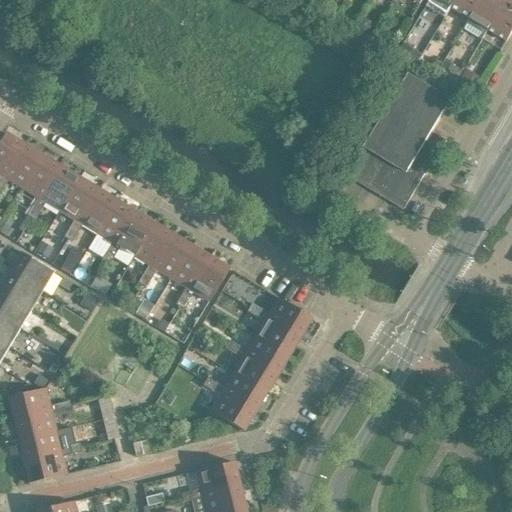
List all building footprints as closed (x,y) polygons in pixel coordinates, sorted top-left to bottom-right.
[(89,0),(81,14),(303,148),(325,112),(140,0),(89,0)] [(321,0),(319,5),(329,12),(336,0),(321,0)] [(430,0),(427,6),(446,17),(452,7),(456,0),(430,0)] [(456,0),(452,7),(470,18),(481,0),(456,0)] [(481,0),(470,18),(464,28),(483,39),(489,29),(506,0),(481,0)] [(511,0),(506,0),(489,29),(508,40),(511,33),(511,0)] [(393,37),(389,44),(396,48),(400,42),(393,37)] [(404,41),(398,52),(416,64),(423,54),(404,41)] [(433,57),(426,68),(435,74),(442,63),(433,57)] [(437,73),(452,82),(460,69),(445,60),(437,73)] [(481,77),(467,68),(459,82),(473,91),(481,77)] [(348,175),(371,189),(404,209),(426,174),(427,174),(448,140),(433,131),(452,99),(410,73),(348,175)] [(0,140),(0,174),(1,175),(4,177),(24,144),(5,133),(0,140)] [(23,188),(43,155),(24,144),(4,177),(1,175),(0,175),(0,185),(3,188),(9,179),(23,188)] [(41,199),(61,167),(43,155),(23,188),(38,197),(41,199)] [(60,211),(80,178),(61,167),(41,199),(38,197),(32,205),(40,210),(45,202),(60,211)] [(78,222),(98,189),(80,178),(60,211),(74,219),(78,222)] [(97,233),(117,200),(98,189),(78,222),(74,219),(69,228),(77,232),(82,224),(97,233)] [(116,244),(136,212),(117,200),(97,233),(112,242),(116,244)] [(27,214),(35,219),(40,210),(32,205),(27,214)] [(134,256),(154,223),(136,212),(116,244),(112,242),(107,250),(115,255),(120,247),(134,256)] [(27,215),(19,228),(23,231),(31,217),(27,215)] [(153,267),(173,234),(154,223),(134,256),(149,264),(153,267)] [(64,236),(72,241),(77,232),(69,228),(64,236)] [(171,278),(191,245),(173,234),(153,267),(149,264),(144,273),(152,278),(157,269),(171,278)] [(42,241),(37,251),(48,257),(54,248),(42,241)] [(190,289),(210,256),(191,245),(171,278),(186,287),(190,289)] [(102,259),(110,264),(115,255),(107,250),(102,259)] [(54,271),(22,252),(10,271),(42,291),(54,271)] [(67,256),(61,265),(72,271),(77,262),(67,256)] [(194,292),(209,301),(229,268),(210,256),(190,289),(186,287),(181,295),(189,300),(194,292)] [(0,287),(0,290),(31,309),(42,291),(10,271),(0,287)] [(139,282),(146,286),(152,278),(144,273),(139,282)] [(97,276),(90,287),(101,293),(107,283),(97,276)] [(64,277),(59,284),(69,290),(73,283),(64,277)] [(0,315),(20,328),(31,309),(0,290),(0,315)] [(89,293),(83,303),(93,309),(99,299),(89,293)] [(175,304),(183,309),(189,300),(181,295),(175,304)] [(278,298),(269,313),(267,317),(300,337),(311,318),(278,298)] [(252,303),(247,311),(256,316),(261,308),(252,303)] [(256,336),(288,355),(300,337),(267,317),(269,313),(261,308),(256,316),(264,321),(256,336)] [(20,328),(0,315),(0,340),(9,346),(20,328)] [(244,354),(277,374),(288,355),(256,336),(247,350),(244,354)] [(0,361),(9,346),(0,340),(0,361)] [(230,340),(225,348),(234,353),(239,345),(230,340)] [(233,373),(266,392),(277,374),(244,354),(247,350),(239,345),(234,353),(242,358),(233,373)] [(222,391),(255,411),(266,392),(233,373),(225,387),(222,391)] [(39,374),(34,383),(43,388),(48,379),(39,374)] [(207,377),(203,385),(211,390),(216,382),(207,377)] [(220,395),(211,411),(243,430),(255,411),(222,391),(225,387),(216,382),(211,390),(220,395)] [(50,405),(46,388),(8,397),(14,419),(51,410),(52,414),(62,412),(60,403),(50,405)] [(71,410),(69,401),(60,403),(62,412),(71,410)] [(51,410),(14,419),(19,440),(56,431),(52,414),(51,410)] [(56,431),(19,440),(24,461),(61,452),(62,456),(72,454),(70,445),(60,447),(56,431)] [(151,452),(147,439),(133,443),(136,456),(151,452)] [(82,451),(80,443),(70,445),(72,454),(82,451)] [(67,474),(62,456),(61,452),(24,461),(30,483),(67,474)] [(197,471),(201,488),(202,493),(239,483),(234,461),(197,471)] [(206,511),(213,511),(245,504),(239,483),(202,493),(201,488),(191,490),(194,499),(203,497),(206,511)] [(182,493),(184,502),(194,499),(191,490),(182,493)] [(162,493),(146,497),(148,505),(164,501),(162,493)] [(76,511),(74,501),(36,510),(36,511),(76,511)] [(110,502),(89,507),(89,511),(114,511),(113,504),(110,504),(110,502)]
